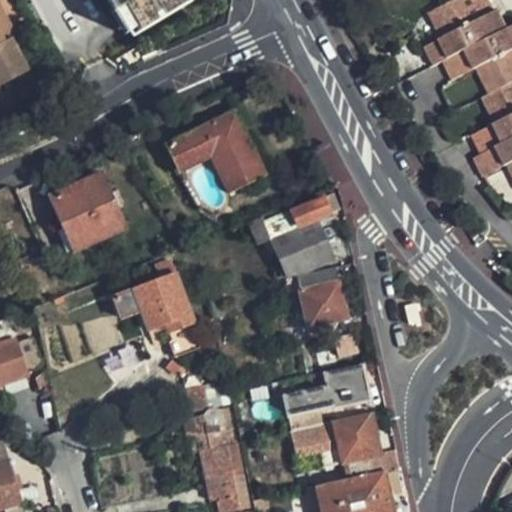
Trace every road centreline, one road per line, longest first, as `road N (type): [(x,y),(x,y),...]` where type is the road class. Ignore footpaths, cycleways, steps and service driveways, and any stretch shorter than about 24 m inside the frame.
road 1 (residential): [(0,164),(298,26)]
road 2 (residential): [(419,391),(394,368),(369,252),(370,232),(397,206)]
road 3 (tertiary): [(397,206),(298,26)]
road 4 (tertiary): [(484,309),(397,206)]
road 5 (unknown): [(446,511),(459,458),(511,407)]
road 6 (residential): [(419,391),(416,426),(431,511)]
